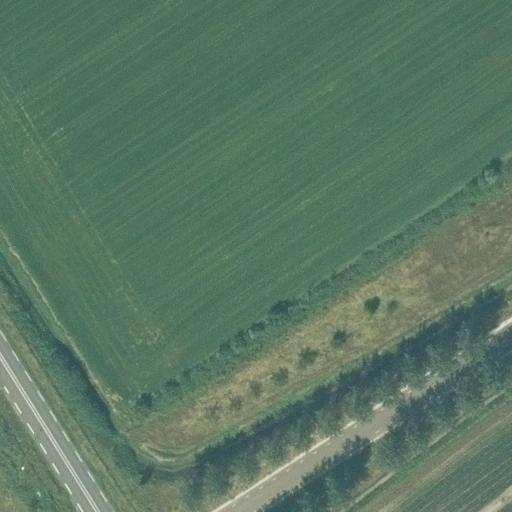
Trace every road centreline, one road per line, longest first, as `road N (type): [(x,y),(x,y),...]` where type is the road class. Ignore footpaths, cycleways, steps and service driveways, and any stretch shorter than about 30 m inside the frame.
road 1 (unclassified): [(511,336),(238,511)]
road 2 (secondary): [(91,511),(0,363)]
